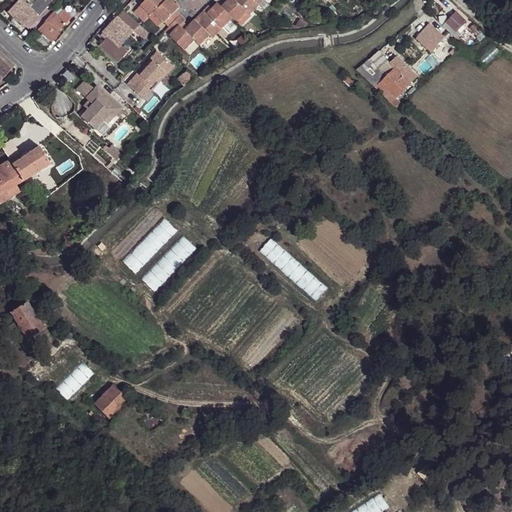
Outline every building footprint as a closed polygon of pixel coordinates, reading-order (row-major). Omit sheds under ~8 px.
[(19,0),(18,0),(7,12),(13,17),(17,22),(23,27),(26,24),(31,28),(40,19),(37,17),(52,2),(49,0),(35,0),(28,8),(19,0)] [(145,0),(140,6),(150,16),(153,13),(165,1),(163,0),(145,0)] [(174,5),(169,0),(165,0),(165,1),(153,13),(168,28),(180,15),(175,11),(178,8),(174,5)] [(245,12),(248,14),(252,9),(242,0),(227,0),(220,7),(231,18),(235,22),(245,12)] [(242,0),(252,9),(261,0),(242,0)] [(211,10),(207,13),(204,11),(198,16),(217,33),(223,27),(231,18),(220,7),(217,4),(211,10)] [(56,31),(64,23),(69,17),(61,9),(55,15),(51,11),(42,20),(43,21),(36,29),(40,32),(33,40),(43,49),(50,41),(57,33),(56,31)] [(138,25),(122,11),(116,17),(131,31),(132,30),(138,25)] [(468,22),(457,11),(448,20),(446,21),(456,31),(458,32),(468,22)] [(240,26),(249,16),(248,14),(245,12),(235,22),(240,26)] [(435,17),(436,18),(454,34),(456,31),(446,21),(448,20),(446,12),(435,12),(435,17)] [(169,36),(183,50),(193,41),(184,31),(179,26),(182,23),(185,20),(180,15),(168,28),(173,32),(169,36)] [(208,35),(212,38),(217,33),(198,16),(187,27),(184,31),(193,41),(198,45),(208,35)] [(125,52),(118,44),(131,31),(116,17),(102,32),(105,36),(103,38),(97,45),(115,62),(125,52)] [(290,29),(305,26),(307,23),(298,17),(290,29)] [(432,22),(433,22),(444,33),(443,34),(447,37),(452,42),(456,37),(454,34),(436,18),(432,22)] [(422,35),(418,39),(432,52),(447,37),(443,34),(444,33),(433,22),(422,35)] [(138,25),(132,30),(142,39),(147,33),(140,26),(138,25)] [(228,32),(223,27),(217,33),(222,39),(228,32)] [(169,36),(173,32),(168,28),(164,32),(169,36)] [(414,35),(418,39),(422,35),(418,30),(414,35)] [(491,44),(478,57),(486,64),(498,51),(491,44)] [(378,51),(356,69),(354,70),(390,104),(396,97),(381,81),(395,68),(390,63),(378,51)] [(158,83),(173,67),(157,52),(150,59),(151,60),(146,66),(147,68),(140,76),(138,75),(137,74),(127,85),(138,95),(146,87),(148,90),(156,81),(158,83)] [(12,65),(1,54),(0,55),(0,78),(9,69),(12,65)] [(396,57),(390,63),(395,68),(410,83),(416,78),(396,57)] [(147,68),(146,66),(138,75),(140,76),(147,68)] [(395,68),(381,81),(396,97),(401,92),(410,83),(395,68)] [(181,82),(192,73),(189,71),(178,78),(181,82)] [(192,73),(181,82),(184,86),(196,77),(192,73)] [(345,77),(341,81),(348,88),(353,84),(345,77)] [(86,99),(94,89),(85,81),(76,90),(86,99)] [(94,89),(86,99),(88,101),(92,104),(87,110),(81,116),(95,129),(103,121),(110,113),(115,117),(122,109),(97,86),(94,89)] [(146,87),(138,95),(143,100),(150,92),(148,90),(146,87)] [(401,102),(396,97),(390,104),(394,109),(401,102)] [(88,101),(83,106),(87,110),(92,104),(88,101)] [(110,113),(103,121),(108,125),(115,117),(110,113)] [(49,163),(37,144),(22,155),(19,157),(11,163),(21,179),(49,163)] [(109,154),(116,160),(120,156),(113,149),(109,154)] [(9,163),(11,163),(19,157),(17,154),(7,160),(9,163)] [(0,163),(0,192),(14,184),(15,183),(21,179),(11,163),(9,163),(7,160),(4,162),(3,160),(0,162),(1,163),(0,163)] [(0,202),(18,192),(14,184),(0,192),(0,202)] [(45,245),(48,241),(39,235),(24,225),(21,228),(45,245)] [(42,231),(39,235),(48,241),(53,245),(55,243),(56,242),(42,231)] [(64,242),(59,238),(56,242),(55,243),(61,246),(64,242)] [(83,263),(87,271),(94,266),(89,257),(83,263)] [(11,314),(26,339),(43,328),(28,303),(11,314)] [(66,343),(53,355),(58,362),(72,350),(66,343)] [(75,354),(72,350),(58,362),(61,365),(62,364),(75,354)] [(58,362),(53,355),(33,372),(42,380),(61,365),(58,362)] [(79,362),(53,389),(67,401),(92,375),(79,362)] [(111,385),(94,402),(108,416),(110,414),(110,411),(126,398),(111,385)] [(155,412),(142,423),(150,432),(163,422),(155,412)] [(427,465),(420,472),(432,484),(439,477),(427,465)]
